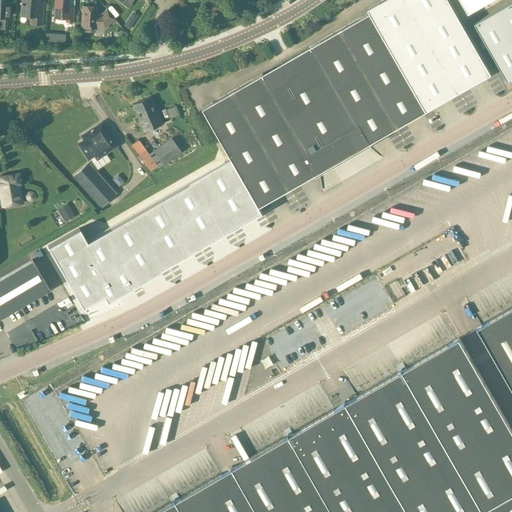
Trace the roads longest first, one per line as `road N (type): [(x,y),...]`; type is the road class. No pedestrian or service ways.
road 1 (unclassified): [(0,378),(144,314),(511,103)]
road 2 (secondary): [(0,82),(167,62)]
road 3 (secondary): [(167,62),(311,0)]
